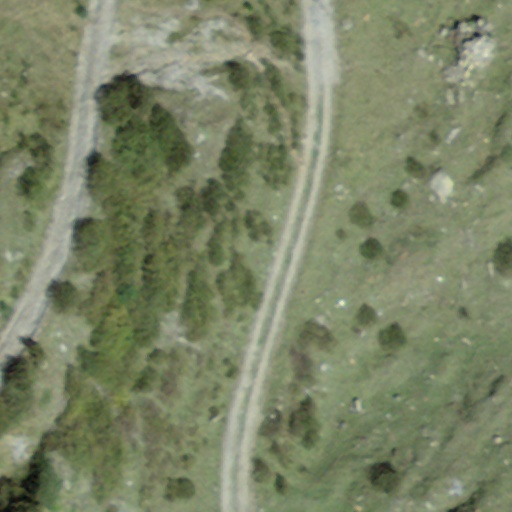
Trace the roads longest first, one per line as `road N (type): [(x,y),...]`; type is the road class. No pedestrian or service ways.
road 1 (track): [(234,511),(240,410),(323,134),(308,0)]
road 2 (track): [(103,0),(72,200),(39,288),(0,355)]
